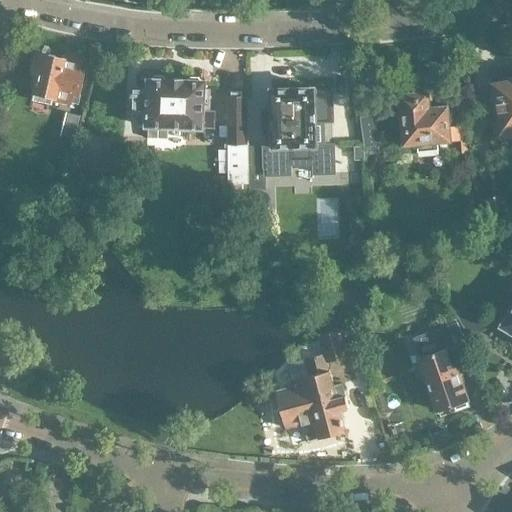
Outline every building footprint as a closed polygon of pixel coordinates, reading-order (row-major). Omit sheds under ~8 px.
[(30,92),(31,92),(30,100),(50,104),(51,101),(69,105),(71,95),(76,96),(77,93),(76,93),(80,72),(75,70),(77,64),(61,60),(61,59),(56,58),(54,56),(49,55),(47,56),(41,54),(40,55),(33,54),(29,69),(35,71),(30,92)] [(147,117),(143,117),(143,127),(148,127),(148,130),(203,130),(203,126),(213,126),(213,110),(204,110),(205,80),(201,80),(199,76),(190,76),(187,78),(187,80),(165,79),(163,75),(155,74),(153,77),(152,78),(149,78),(148,90),(136,90),(132,94),(132,105),(136,111),(148,111),(147,117)] [(511,79),(493,83),(496,102),(490,103),(495,138),(511,134),(511,79)] [(325,142),(324,137),(324,121),(333,120),(332,89),(315,90),(315,87),(272,88),(273,110),(263,110),(264,133),(273,132),(274,146),(249,146),(250,183),(250,188),(266,188),(266,175),(289,175),(289,165),(289,163),(314,163),(315,172),(335,172),(334,142),(325,142)] [(404,144),(417,143),(417,152),(440,150),(439,141),(451,140),(452,141),(461,140),(462,153),(468,152),(462,125),(450,125),(448,105),(430,107),(428,91),(416,92),(413,90),(405,91),(403,93),(399,94),(404,144)] [(248,95),(226,95),(227,143),(228,143),(228,183),(229,183),(248,183),(248,143),(248,95)] [(78,115),(64,112),(59,137),(72,140),(78,115)] [(375,114),(360,116),(365,147),(379,145),(375,114)] [(364,147),(354,147),(354,160),(364,160),(364,147)] [(101,198),(102,170),(80,169),(78,196),(101,198)] [(511,211),(506,192),(483,199),(490,223),(511,217),(511,211)] [(473,300),(455,311),(471,338),(489,327),(473,300)] [(511,308),(502,325),(511,330),(511,308)] [(363,313),(353,319),(360,341),(372,337),(363,313)] [(446,343),(463,337),(456,318),(440,324),(446,343)] [(294,385),(277,390),(287,427),(304,422),(308,440),(346,430),(340,409),(349,407),(342,383),(334,385),(330,370),(329,370),(327,362),(338,359),(342,375),(353,372),(349,355),(342,329),(320,335),(324,353),(325,353),(307,357),(310,375),(292,380),(294,385)] [(449,347),(420,357),(438,409),(452,405),(454,410),(468,405),(466,400),(468,399),(449,347)] [(450,437),(446,428),(433,433),(436,442),(450,437)]
